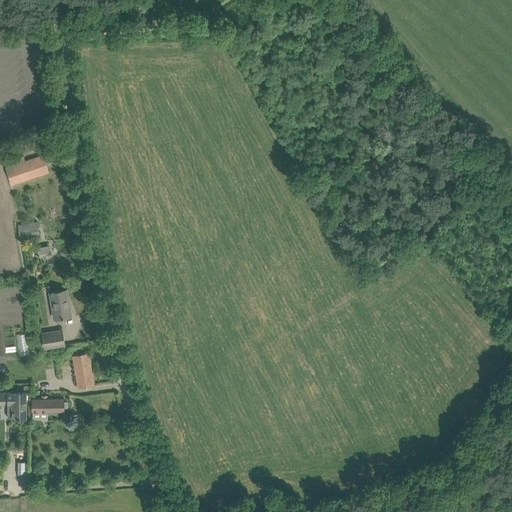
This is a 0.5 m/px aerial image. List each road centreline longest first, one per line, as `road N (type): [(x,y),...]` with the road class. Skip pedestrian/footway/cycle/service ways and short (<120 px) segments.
road 1 (unclassified): [(171,511),(126,373),(80,182),(56,0)]
road 2 (track): [(368,511),(459,476),(511,393)]
